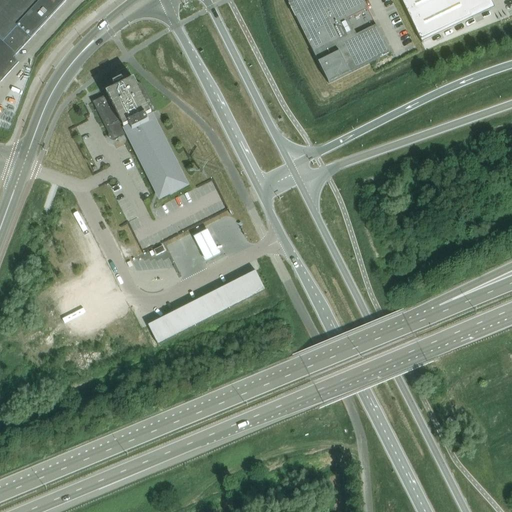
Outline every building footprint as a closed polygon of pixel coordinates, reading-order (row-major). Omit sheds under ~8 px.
[(0,0),(0,82),(18,63),(19,63),(13,58),(66,0),(0,0)] [(362,0),(293,0),(288,3),(329,85),(390,54),(362,0)] [(401,0),(422,44),(423,43),(423,41),(472,18),(470,13),(487,5),(485,0),(401,0)] [(107,95),(93,103),(94,105),(101,119),(109,135),(111,135),(111,136),(112,137),(113,138),(114,138),(115,138),(116,137),(117,136),(118,139),(129,134),(132,132),(133,135),(130,137),(127,138),(157,199),(187,185),(157,123),(160,121),(156,112),(151,103),(147,93),(146,91),(145,89),(143,87),(142,85),(139,84),(137,83),(136,83),(134,79),(106,93),(107,95)] [(208,228),(193,235),(207,260),(221,253),(208,228)] [(256,271),(246,276),(256,296),(266,291),(256,271)] [(246,276),(237,281),(247,300),(256,296),(246,276)] [(237,281),(228,285),(238,305),(247,300),(237,281)] [(228,285),(219,290),(229,310),(238,305),(228,285)] [(219,290),(210,294),(221,314),(229,310),(219,290)] [(210,294),(202,299),(212,319),(221,314),(210,294)] [(202,299),(193,303),(203,323),(212,319),(202,299)] [(193,303),(184,308),(194,328),(203,323),(193,303)] [(184,308),(175,312),(185,332),(194,328),(184,308)] [(175,312),(166,317),(176,337),(185,332),(175,312)] [(166,317),(157,321),(167,341),(176,337),(166,317)] [(157,321),(148,326),(158,346),(167,341),(157,321)]
